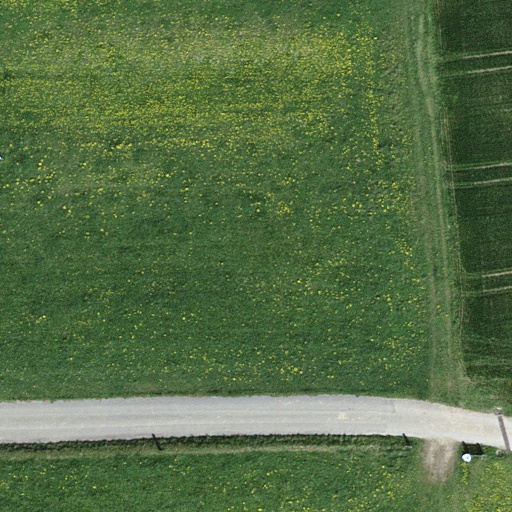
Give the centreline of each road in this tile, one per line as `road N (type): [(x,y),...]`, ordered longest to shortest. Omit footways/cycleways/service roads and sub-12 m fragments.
road 1 (unclassified): [(441,431),(0,433)]
road 2 (track): [(410,0),(441,431)]
